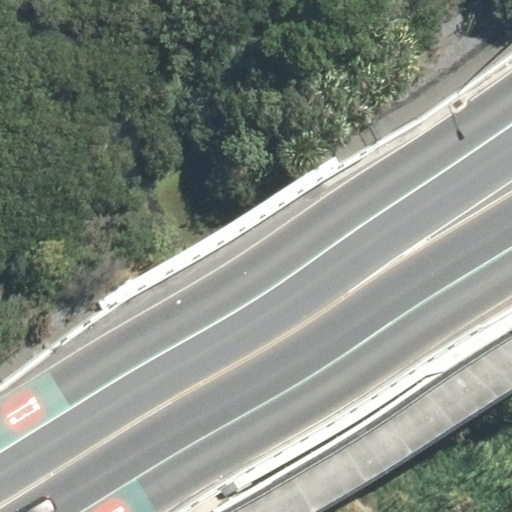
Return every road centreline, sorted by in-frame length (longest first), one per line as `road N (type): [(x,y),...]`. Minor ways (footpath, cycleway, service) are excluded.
road 1 (trunk): [(0,445),(323,252),(511,127)]
road 2 (trunk): [(511,219),(53,511)]
